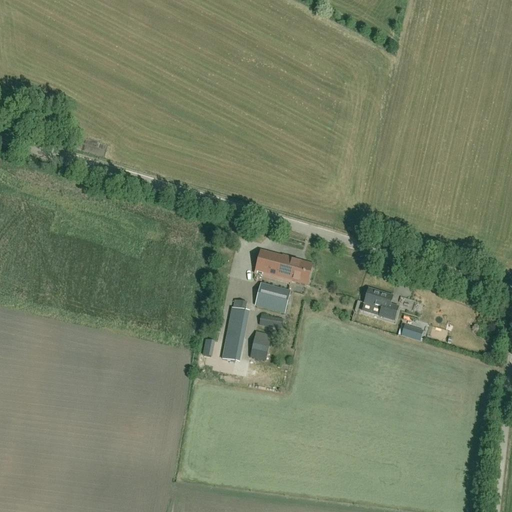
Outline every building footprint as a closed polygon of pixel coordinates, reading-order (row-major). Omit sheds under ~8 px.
[(293,283),(307,286),(313,266),(290,260),(291,259),(283,257),(282,258),(261,252),(255,275),(292,285),(293,283)] [(284,315),(290,293),(261,285),(255,307),(284,315)] [(393,322),(397,309),(390,307),(392,298),(369,291),(365,305),(382,310),(380,318),(393,322)] [(241,312),(233,310),(229,328),(242,330),(245,312),(241,312)] [(408,321),(416,324),(418,319),(411,315),(408,321)] [(261,317),(259,327),(282,331),(283,321),(261,317)] [(423,333),(417,331),(405,327),(402,337),(420,342),(423,333)] [(259,334),(253,359),(268,362),(273,337),(259,334)]
